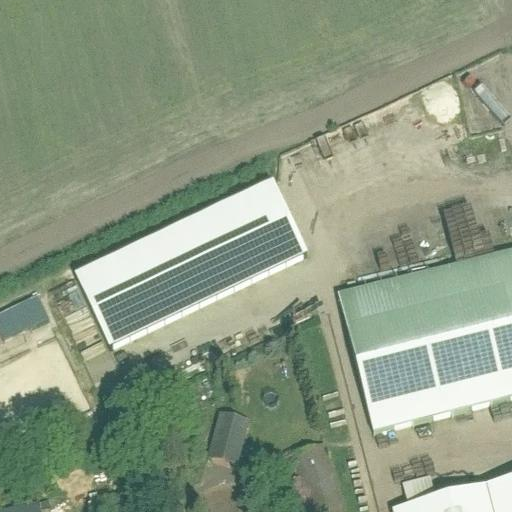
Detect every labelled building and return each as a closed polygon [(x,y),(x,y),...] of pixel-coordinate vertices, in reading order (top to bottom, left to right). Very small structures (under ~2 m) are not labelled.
[(482,163),(502,161),(501,150),(481,152),(482,163)] [(375,166),(379,178),(398,171),(393,159),(375,166)] [(361,197),(378,185),(368,172),(351,185),(361,197)] [(307,262),(273,191),(76,285),(109,355),(307,262)] [(310,218),(295,224),(300,238),(315,232),(310,218)] [(409,248),(416,269),(427,266),(420,245),(409,248)] [(372,442),(511,405),(511,259),(337,305),(372,442)] [(38,303),(0,321),(0,339),(4,348),(49,326),(38,303)] [(217,421),(213,436),(243,444),(247,428),(217,421)] [(344,450),(348,475),(360,473),(356,448),(344,450)] [(290,461),(306,511),(343,511),(324,450),(290,461)] [(511,511),(511,487),(432,508),(426,485),(403,491),(408,511),(511,511)]
